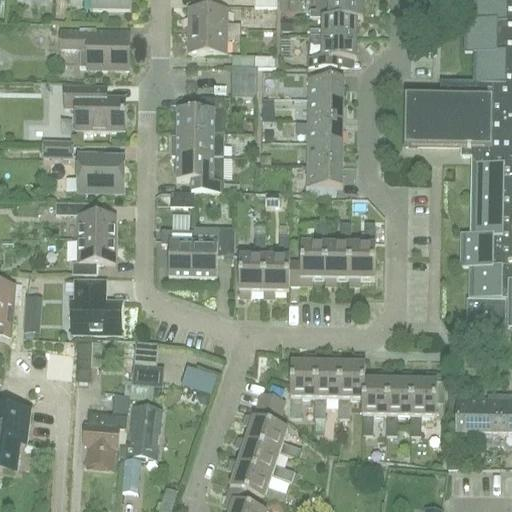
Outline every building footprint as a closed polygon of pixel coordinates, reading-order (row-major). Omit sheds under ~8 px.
[(92,0),(92,12),(130,13),(129,0),(92,0)] [(276,0),(254,0),(255,10),(277,10),(276,0)] [(511,0),(475,0),(475,23),(465,23),(465,55),(474,55),(474,87),(442,87),(442,101),(407,101),(406,151),(464,152),(464,161),(473,161),(473,170),(511,170),(511,0)] [(357,25),(363,25),(363,3),(316,2),(316,14),(310,13),(310,22),(322,22),(343,22),(343,25),(357,25)] [(280,4),(280,17),(296,16),(296,4),(280,4)] [(188,33),(241,34),(241,26),(227,26),(228,10),(189,9),(188,33)] [(282,22),(282,33),(291,34),(291,22),(282,22)] [(343,22),(322,22),(322,36),(310,36),(310,43),(357,43),(357,25),(343,25),(343,22)] [(111,45),(111,32),(61,32),(60,52),(80,52),(79,69),(87,69),(87,73),(129,73),(129,45),(111,45)] [(241,34),(188,33),(188,56),(226,57),(227,41),(241,42),(241,34)] [(279,43),(279,62),(301,63),(302,44),(279,43)] [(310,43),(309,43),(309,46),(306,49),(306,57),(308,59),(308,72),(354,72),(354,65),(356,65),(357,43),(310,43)] [(254,58),(254,70),(258,70),(276,70),(276,58),(254,58)] [(226,92),(226,71),(191,70),(190,91),(226,92)] [(258,70),(254,70),(232,70),(231,100),(257,100),(258,70)] [(309,83),(309,105),(344,106),(344,84),(309,83)] [(65,111),(77,111),(77,134),(123,134),(123,120),(125,120),(125,103),(96,102),(96,90),(65,90),(65,111)] [(177,112),(177,136),(224,137),(225,101),(201,100),(200,112),(177,112)] [(344,106),(309,105),(308,127),(343,128),(344,106)] [(262,112),(262,124),(273,124),(274,112),(262,112)] [(308,127),(308,149),(343,149),(343,128),(308,127)] [(265,133),(265,144),(274,144),(274,134),(265,133)] [(224,137),(177,136),(177,139),(172,139),(172,150),(177,150),(176,159),(224,160),(224,137)] [(43,160),(73,161),(73,146),(43,146),(43,160)] [(343,149),(308,149),(308,170),(342,170),(343,149)] [(78,195),(124,196),(124,160),(94,159),(94,158),(78,158),(78,195)] [(261,162),(261,167),(271,167),(271,159),(261,158),(261,162)] [(224,160),(176,159),(176,183),(194,183),(194,195),(223,196),(224,160)] [(342,170),(308,170),(307,192),(342,192),(342,170)] [(511,170),(473,170),(472,240),(462,239),(462,271),(471,271),(471,302),(510,302),(510,332),(511,331),(511,170)] [(194,195),(171,195),(171,210),(194,210),(194,195)] [(79,242),(115,242),(115,218),(97,218),(98,206),(56,206),(56,218),(79,218),(79,242)] [(302,267),(290,267),(290,292),(307,292),(307,289),(313,289),(313,285),(325,285),(327,248),(328,228),(318,228),(317,248),(302,247),(302,267)] [(341,249),(327,248),(326,292),(331,293),(331,290),(337,290),(337,285),(350,285),(351,249),(352,229),(341,228),(341,249)] [(351,249),(350,285),(350,293),(355,293),(355,290),(359,291),(359,285),(374,286),(376,229),(366,229),(365,249),(351,249)] [(194,230),(194,234),(193,281),(217,282),(217,259),(234,259),(235,231),(194,230)] [(194,234),(161,233),(161,247),(169,248),(169,281),(193,281),(194,234)] [(251,296),(264,297),(266,241),(256,241),(255,261),(241,261),(239,304),(245,304),(245,301),(251,301),(251,296)] [(115,242),(79,242),(79,265),(73,265),(73,277),(97,278),(97,266),(115,266),(115,242)] [(279,262),(265,261),(264,305),(269,305),(269,302),(274,302),(274,297),(289,297),(291,242),(279,242),(279,262)] [(105,299),(106,285),(76,284),(75,304),(74,304),(73,337),(121,338),(121,305),(104,305),(104,299),(105,299)] [(17,288),(0,286),(0,340),(12,342),(17,288)] [(468,333),(506,334),(507,305),(468,304),(468,333)] [(24,324),(23,336),(39,337),(40,331),(34,324),(24,324)] [(158,347),(135,345),(132,383),(131,399),(131,402),(152,404),(154,390),(163,391),(165,371),(156,370),(158,347)] [(90,387),(92,349),(78,348),(76,387),(90,387)] [(317,401),(317,366),(317,357),(312,357),(312,360),(307,360),(307,365),(292,365),(291,420),(304,421),(304,401),(317,401)] [(341,401),(341,366),(341,358),(336,358),(336,361),(331,361),(331,366),(317,366),(317,401),(317,421),(327,421),(327,401),(341,401)] [(366,402),(366,383),(366,358),(360,358),(360,361),(355,361),(355,366),(341,366),(341,401),(341,421),(350,421),(351,402),(365,402),(366,402)] [(379,383),(366,383),(366,402),(365,402),(364,438),(375,438),(375,419),(388,419),(389,383),(389,375),(384,375),(384,377),(379,377),(379,383)] [(412,419),(413,384),(413,375),(408,375),(408,377),(402,377),(402,383),(389,383),(388,419),(388,439),(398,439),(399,419),(412,419)] [(426,384),(413,384),(412,419),(412,439),(423,439),(423,419),(437,419),(438,376),(432,376),(432,378),(426,378),(426,384)] [(198,395),(196,399),(200,407),(205,409),(209,399),(198,395)] [(262,396),(258,407),(281,416),(285,404),(262,396)] [(466,397),(458,397),(457,438),(479,438),(480,403),(466,403),(466,397)] [(492,404),(480,403),(479,438),(500,438),(501,398),(492,398),(492,404)] [(509,398),(501,398),(500,438),(511,438),(511,404),(509,404),(509,398)] [(119,433),(126,433),(129,400),(115,399),(113,419),(88,417),(87,429),(85,429),(83,448),(89,449),(87,472),(113,475),(115,451),(117,451),(119,433)] [(250,430),(245,442),(279,455),(298,462),(302,452),(282,445),(287,431),(277,427),(281,416),(258,407),(257,407),(254,419),(247,416),(244,422),(247,423),(245,428),(250,430)] [(25,447),(30,415),(0,410),(0,471),(16,474),(20,447),(25,447)] [(126,455),(121,495),(137,497),(141,465),(138,464),(138,461),(156,463),(161,413),(133,410),(130,435),(127,435),(125,455),(126,455)] [(279,455),(245,442),(239,440),(237,445),(239,445),(237,451),(242,453),(238,465),(273,478),(290,485),(294,474),(275,468),(279,455)] [(448,461),(447,471),(460,472),(460,465),(456,461),(448,461)] [(273,478),(238,465),(231,462),(229,467),(231,468),(229,473),(235,475),(230,488),(255,497),(282,507),(286,497),(268,491),(273,478)] [(405,500),(410,481),(390,476),(385,495),(405,500)] [(230,488),(224,504),(226,505),(224,510),(228,511),(262,511),(251,508),(255,497),(230,488)] [(171,511),(177,494),(166,491),(160,511),(171,511)]
